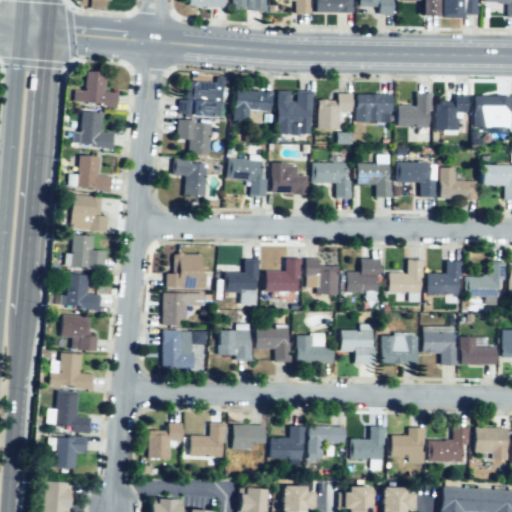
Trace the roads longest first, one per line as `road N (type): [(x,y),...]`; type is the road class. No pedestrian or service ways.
road 1 (residential): [(113,505),(157,0)]
road 2 (residential): [(511,398),(124,393)]
road 3 (residential): [(511,232),(137,221)]
road 4 (secondary): [(511,55),(285,53),(155,40)]
road 5 (secondary): [(25,282),(46,34)]
road 6 (secondary): [(18,31),(0,253)]
road 7 (secondary): [(6,511),(22,314)]
